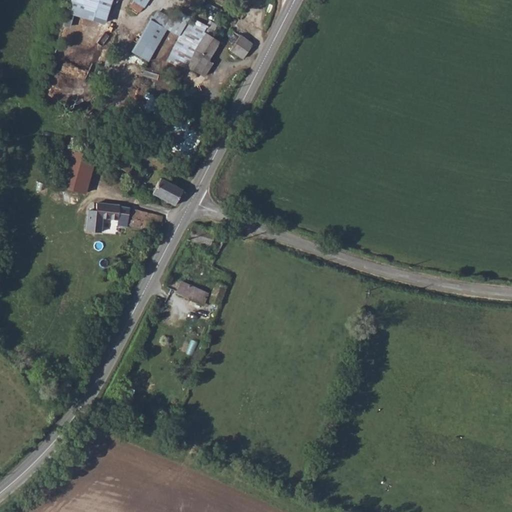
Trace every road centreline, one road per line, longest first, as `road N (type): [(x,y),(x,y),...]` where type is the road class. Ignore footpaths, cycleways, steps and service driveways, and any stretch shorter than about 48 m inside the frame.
road 1 (tertiary): [(191,200),(83,405),(0,495)]
road 2 (tertiary): [(511,295),(352,262),(191,200)]
road 3 (tertiary): [(295,0),(191,200)]
